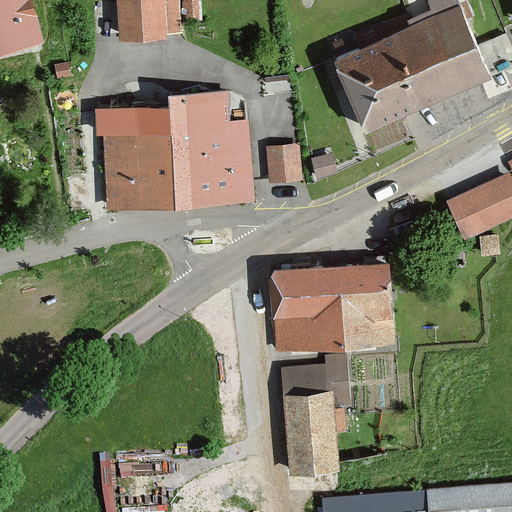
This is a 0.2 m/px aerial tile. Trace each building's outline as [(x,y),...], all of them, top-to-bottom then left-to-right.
[(31,0),(0,0),(0,49),(37,39),(42,38),(31,0)] [(162,0),(115,0),(116,36),(163,36),(162,0)] [(203,0),(185,0),(185,9),(203,10),(203,0)] [(330,57),(363,125),(487,75),(459,4),(457,0),(432,0),(435,14),(330,57)] [(163,101),(95,101),(95,132),(103,132),(102,206),(251,206),(251,141),(251,119),(229,119),(229,89),(163,89),(163,101)] [(294,142),(264,145),(268,181),(298,178),(294,142)] [(332,150),(310,155),(317,179),(336,173),(332,150)] [(464,239),(511,218),(511,188),(505,173),(446,198),(464,239)] [(269,268),(274,347),(392,339),(387,260),(269,268)] [(325,363),(282,366),(284,393),(332,389),(333,406),(351,405),(347,351),(324,352),(325,363)] [(284,393),(288,469),(334,468),(333,406),(332,389),(284,393)] [(511,511),(511,479),(423,486),(424,491),(424,511),(511,511)] [(323,511),(424,511),(424,491),(323,496),(323,511)]
